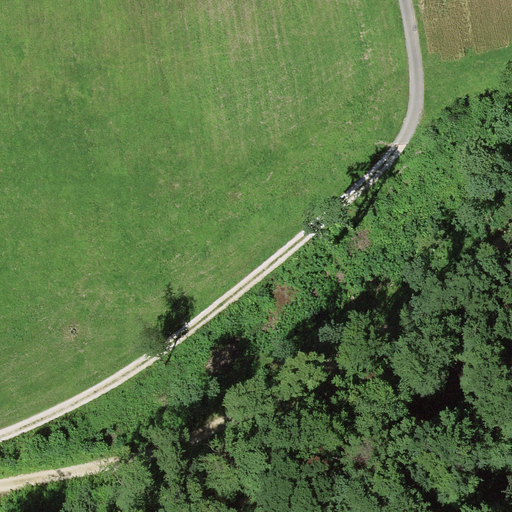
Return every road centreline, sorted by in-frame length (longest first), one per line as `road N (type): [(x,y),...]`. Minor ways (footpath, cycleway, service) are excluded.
road 1 (track): [(406,0),(417,113),(369,178),(139,364),(0,432)]
road 2 (track): [(511,219),(201,432),(133,457),(0,484)]
